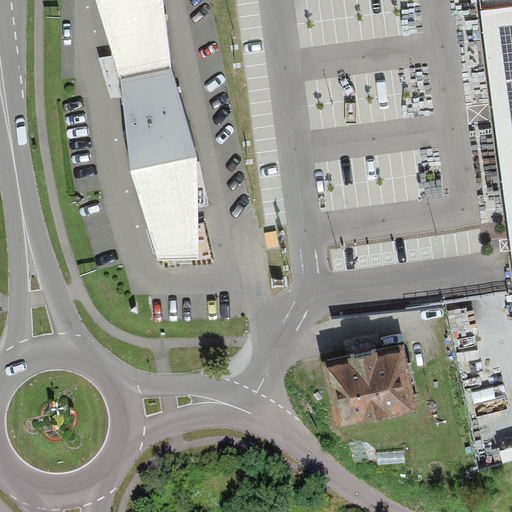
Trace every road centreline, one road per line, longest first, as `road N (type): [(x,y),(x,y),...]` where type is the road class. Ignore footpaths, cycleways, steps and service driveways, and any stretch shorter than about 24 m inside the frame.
road 1 (secondary): [(10,132),(20,301),(15,361)]
road 2 (secondary): [(78,351),(10,132)]
road 3 (residential): [(250,411),(349,484),(406,511)]
road 4 (residential): [(250,411),(313,291)]
road 5 (residential): [(118,449),(238,406)]
road 6 (residential): [(238,406),(201,388),(120,390)]
